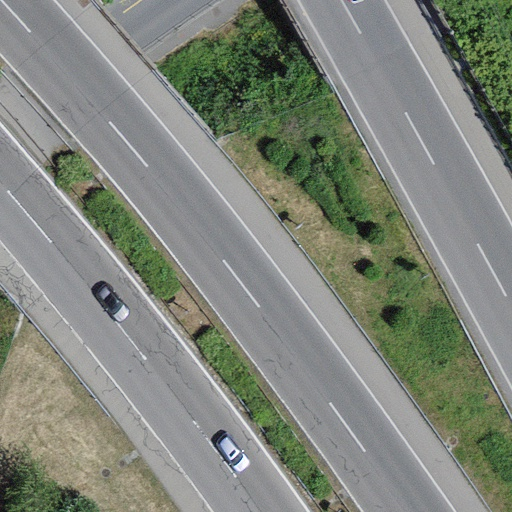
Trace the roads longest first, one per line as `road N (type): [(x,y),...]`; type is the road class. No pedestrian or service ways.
road 1 (motorway): [(407,511),(257,303),(0,0)]
road 2 (motorway): [(0,182),(260,511)]
road 3 (motorway): [(511,306),(342,0)]
road 4 (unclassified): [(0,140),(21,116),(184,0)]
